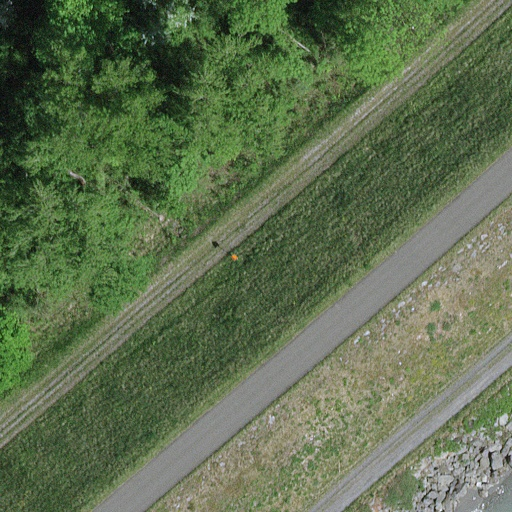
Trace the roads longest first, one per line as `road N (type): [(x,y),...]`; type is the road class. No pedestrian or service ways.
road 1 (track): [(493,0),(0,425)]
road 2 (track): [(511,171),(120,511)]
road 3 (track): [(322,511),(511,346)]
